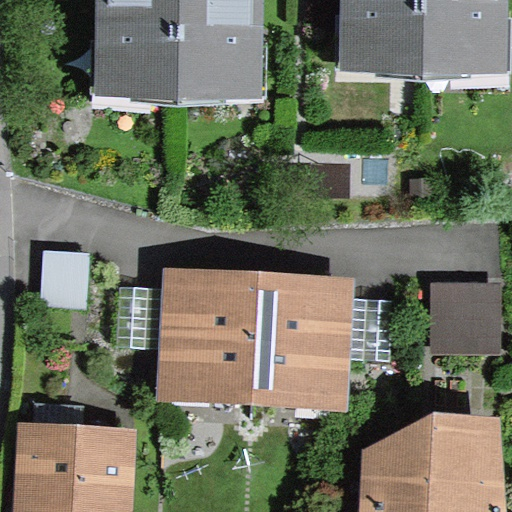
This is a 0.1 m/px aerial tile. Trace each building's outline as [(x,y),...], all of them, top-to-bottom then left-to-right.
[(107,0),(106,72),(134,72),(134,87),(178,91),(222,89),(222,74),(251,74),(251,0),(107,0)] [(351,0),(351,47),(379,47),(379,62),(423,66),(467,64),(467,49),(495,49),(496,0),(351,0)] [(86,307),(87,255),(46,253),(43,305),(86,307)] [(208,377),(207,392),(252,395),(258,289),(178,285),(173,375),(208,377)] [(333,384),(338,294),(258,289),(252,395),(297,397),(298,382),(333,384)] [(435,349),(462,350),(465,290),(436,290),(435,349)] [(496,350),(497,290),(465,290),(462,350),(496,350)] [(377,458),(373,511),(433,511),(438,430),(432,430),(377,458)] [(491,511),(486,433),(438,430),(433,511),(491,511)] [(31,439),(27,511),(117,511),(121,444),(31,439)]
